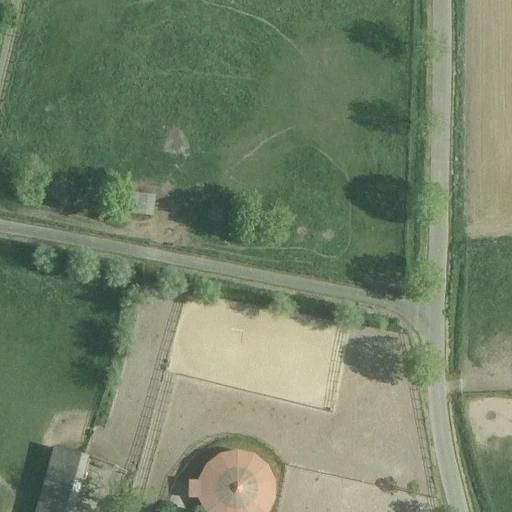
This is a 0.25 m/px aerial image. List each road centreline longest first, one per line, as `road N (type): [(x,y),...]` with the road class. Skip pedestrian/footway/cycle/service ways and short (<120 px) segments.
road 1 (unclassified): [(436,316),(0,229)]
road 2 (unclassified): [(445,0),(436,316)]
road 3 (unclassified): [(436,316),(461,511)]
